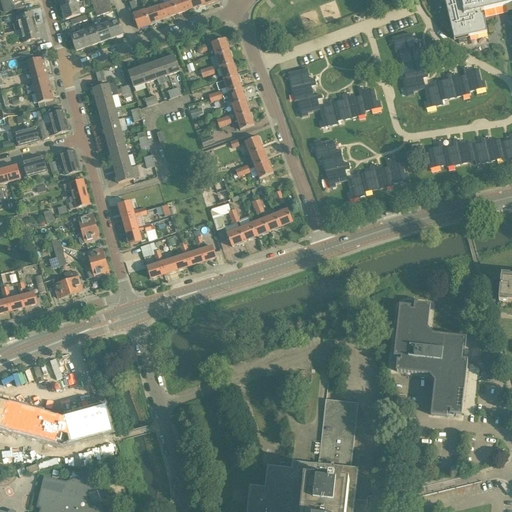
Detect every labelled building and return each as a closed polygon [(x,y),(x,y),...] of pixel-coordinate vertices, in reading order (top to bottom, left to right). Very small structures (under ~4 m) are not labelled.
[(75,0),(58,0),(61,8),(76,3),(75,0)] [(187,0),(178,0),(173,2),(177,14),(191,10),(187,0)] [(203,0),(187,0),(191,10),(205,5),(203,0)] [(511,0),(446,0),(456,39),(454,40),(469,37),(469,35),(486,31),(486,33),(487,32),(483,15),(481,15),(480,11),(483,10),(483,9),(511,1),(511,0)] [(109,1),(98,5),(100,10),(102,10),(110,7),(111,7),(109,1)] [(129,3),(132,11),(137,9),(135,1),(129,3)] [(173,2),(159,7),(163,19),(177,14),(173,2)] [(76,3),(61,8),(65,20),(80,15),(76,3)] [(159,7),(145,12),(149,24),(163,19),(159,7)] [(149,24),(145,12),(144,11),(133,15),(139,30),(150,26),(149,24)] [(17,18),(19,23),(13,25),(15,32),(21,31),(21,30),(36,26),(33,14),(17,18)] [(118,20),(106,24),(111,39),(123,35),(118,20)] [(111,39),(106,24),(94,28),(100,43),(111,39)] [(36,26),(21,30),(21,31),(24,43),(40,39),(36,26)] [(94,28),(83,33),(88,47),(100,43),(94,28)] [(395,50),(417,45),(416,41),(412,42),(410,32),(389,37),(391,37),(392,43),(391,43),(393,50),(392,50),(392,51),(395,50)] [(88,47),(83,33),(71,37),(76,52),(88,47)] [(0,63),(11,60),(5,37),(0,38),(0,63)] [(215,56),(229,52),(225,39),(211,44),(215,56)] [(420,48),(420,44),(417,45),(395,50),(395,51),(396,51),(397,58),(398,58),(400,63),(398,64),(400,64),(419,60),(416,49),(420,48)] [(205,45),(198,48),(200,54),(208,52),(205,45)] [(233,64),(229,52),(215,56),(219,69),(233,64)] [(43,58),(34,60),(33,55),(22,58),(23,63),(27,62),(30,73),(45,69),(43,58)] [(180,72),(174,56),(163,60),(168,76),(180,72)] [(404,78),(428,72),(427,69),(423,70),(421,59),(419,60),(400,64),(400,65),(402,64),(403,70),(402,70),(404,77),(403,78),(404,78)] [(163,60),(151,64),(157,80),(163,78),(167,76),(168,76),(163,60)] [(151,64),(140,68),(145,84),(157,80),(151,64)] [(195,71),(193,64),(187,65),(189,72),(195,71)] [(233,64),(219,69),(224,81),(237,76),(233,64)] [(201,75),(214,71),(212,67),(200,71),(201,75)] [(140,68),(128,73),(134,88),(145,84),(140,68)] [(48,79),(45,69),(30,73),(33,83),(48,79)] [(312,83),(314,82),(313,78),(308,79),(306,69),(286,74),(287,74),(289,80),(288,80),(289,87),(289,88),(291,87),(312,83)] [(465,70),(471,95),(471,94),(478,93),(478,92),(488,89),(488,91),(487,84),(483,85),(480,71),(470,74),(469,69),(465,70)] [(100,70),(94,72),(97,80),(103,78),(100,70)] [(471,95),(465,70),(461,71),(462,75),(452,78),(456,98),(457,98),(457,97),(463,95),(463,96),(470,94),(470,95),(471,95)] [(428,72),(404,78),(404,79),(406,85),(407,85),(409,95),(408,96),(415,94),(414,91),(424,88),(427,88),(425,77),(429,76),(428,72)] [(226,89),(228,93),(241,89),(237,76),(224,81),(226,89)] [(456,98),(452,78),(448,79),(449,83),(439,86),(443,106),(444,106),(443,104),(449,103),(450,104),(457,102),(457,103),(456,98)] [(48,79),(33,83),(35,94),(51,90),(48,79)] [(443,106),(439,86),(437,81),(434,82),(435,86),(427,88),(424,88),(427,102),(424,103),(425,110),(426,110),(426,108),(435,106),(436,107),(442,105),(443,106)] [(296,101),(320,96),(319,92),(314,93),(312,83),(291,87),(292,88),(293,88),(295,93),(294,94),(295,101),(295,102),(296,101)] [(96,101),(112,97),(108,85),(93,89),(96,101)] [(122,94),(130,91),(128,86),(120,89),(122,94)] [(173,90),(176,98),(181,96),(179,88),(173,90)] [(241,89),(228,93),(223,95),(226,103),(230,102),(232,105),(232,106),(246,101),(241,89)] [(54,100),(51,90),(35,94),(38,104),(39,104),(44,103),(54,100)] [(176,98),(173,90),(168,91),(171,99),(176,98)] [(361,93),(366,115),(367,115),(366,114),(373,113),(373,112),(383,110),(383,111),(384,111),(382,104),(379,105),(375,91),(365,94),(364,90),(360,90),(361,93)] [(132,97),(130,91),(122,94),(124,99),(132,97)] [(366,115),(361,93),(357,94),(358,99),(348,101),(352,120),(353,121),(353,120),(359,118),(359,119),(366,118),(367,118),(366,115)] [(222,95),(209,99),(211,103),(223,99),(222,95)] [(320,96),(296,101),(296,102),(297,102),(298,109),(299,108),(302,118),(300,119),(307,118),(306,114),(320,111),(319,108),(317,100),(322,99),(321,95),(320,96)] [(156,96),(150,98),(153,106),(158,104),(156,96)] [(115,109),(112,97),(96,101),(99,113),(115,109)] [(153,106),(150,98),(144,100),(147,108),(153,106)] [(338,123),(338,122),(345,121),(345,120),(351,118),(351,120),(352,120),(348,101),(347,99),(337,102),(336,98),(332,99),(332,101),(338,123)] [(232,106),(232,105),(228,107),(231,116),(235,114),(236,118),(250,114),(246,101),(232,106)] [(338,126),(338,123),(332,101),(329,102),(330,106),(319,108),(320,111),(322,122),(319,123),(320,129),(321,128),(331,126),(331,127),(338,125),(338,126)] [(190,112),(192,118),(204,114),(202,108),(190,112)] [(115,109),(99,113),(102,125),(118,120),(115,109)] [(66,121),(63,111),(49,115),(52,125),(66,121)] [(254,126),(250,114),(236,118),(240,131),(254,126)] [(218,124),(230,120),(229,116),(216,120),(218,124)] [(118,120),(102,125),(105,136),(121,132),(118,120)] [(232,124),(230,120),(218,124),(219,128),(232,124)] [(40,131),(47,129),(45,121),(38,123),(40,131)] [(69,132),(66,121),(52,125),(55,136),(69,132)] [(25,131),(29,144),(39,141),(36,128),(25,131)] [(49,137),(47,129),(40,131),(42,139),(49,137)] [(29,144),(25,131),(15,134),(18,147),(29,144)] [(121,132),(105,136),(109,148),(124,144),(121,132)] [(162,132),(158,133),(156,133),(160,144),(165,142),(162,132)] [(506,159),(507,159),(503,141),(502,138),(492,141),(491,136),(487,137),(493,162),(493,161),(500,160),(500,159),(506,157),(506,159)] [(215,143),(213,137),(201,141),(203,147),(215,143)] [(249,155),(263,150),(258,137),(244,143),(249,155)] [(446,162),(447,162),(442,141),(442,137),(438,138),(439,143),(428,145),(431,158),(428,159),(429,166),(430,166),(430,164),(439,162),(439,163),(446,162)] [(493,162),(487,137),(483,138),(484,143),(474,145),(478,163),(478,165),(479,165),(479,164),(484,162),(485,163),(492,162),(493,162)] [(147,138),(139,140),(140,146),(138,146),(140,153),(150,150),(147,138)] [(511,139),(503,141),(507,159),(508,162),(508,160),(511,159),(511,139)] [(230,143),(232,149),(240,147),(237,140),(230,143)] [(318,159),(318,160),(320,159),(343,154),(342,150),(337,151),(335,141),(322,144),(321,140),(314,142),(314,143),(315,142),(318,152),(317,152),(318,159)] [(462,162),(463,162),(458,142),(447,144),(446,140),(442,141),(447,162),(448,165),(449,165),(455,163),(455,162),(462,161),(462,162)] [(2,143),(4,150),(14,147),(13,141),(2,143)] [(477,163),(478,163),(474,145),(473,143),(463,145),(462,141),(458,142),(463,162),(464,166),(464,165),(471,164),(471,163),(477,162),(477,163)] [(124,144),(109,148),(112,160),(128,156),(124,144)] [(268,162),(263,150),(249,155),(254,167),(268,162)] [(75,151),(60,155),(62,161),(59,162),(60,166),(77,161),(75,151)] [(324,173),(324,174),(344,169),(342,158),(346,157),(345,153),(343,154),(320,159),(320,160),(321,160),(323,167),(324,166),(325,173),(324,173)] [(128,156),(112,160),(115,172),(131,168),(128,156)] [(47,172),(44,159),(43,157),(33,160),(37,174),(47,172)] [(37,174),(33,160),(22,163),(26,177),(37,174)] [(77,161),(60,166),(62,171),(64,170),(66,176),(80,172),(77,161)] [(389,168),(394,187),(394,186),(401,184),(401,183),(411,181),(411,183),(411,182),(410,175),(406,176),(403,163),(393,165),(392,161),(388,162),(389,168)] [(268,162),(254,167),(256,171),(259,180),(273,174),(268,162)] [(236,174),(249,169),(247,165),(235,170),(236,174)] [(17,166),(6,170),(9,183),(21,180),(17,166)] [(393,188),(394,188),(394,187),(389,168),(379,170),(378,166),(374,167),(374,170),(379,190),(380,192),(380,191),(387,189),(387,188),(393,187),(393,188)] [(134,180),(131,168),(115,172),(118,184),(134,180)] [(344,169),(324,174),(325,174),(326,181),(327,181),(329,191),(328,191),(335,190),(334,186),(348,183),(347,179),(345,173),(350,172),(349,168),(344,169)] [(379,190),(374,170),(364,172),(363,168),(359,169),(360,173),(361,174),(365,192),(365,193),(372,191),(372,190),(378,189),(379,190)] [(251,173),(249,169),(236,174),(238,179),(251,173)] [(0,185),(9,183),(6,170),(0,171),(0,185)] [(350,193),(347,194),(348,200),(349,200),(349,199),(358,197),(359,198),(366,196),(365,192),(361,174),(360,173),(357,173),(358,178),(347,180),(347,181),(347,182),(350,193)] [(224,180),(213,184),(220,204),(230,200),(224,180)] [(86,193),(83,181),(63,186),(65,192),(71,190),(72,197),(86,193)] [(40,187),(36,188),(38,194),(46,192),(44,185),(40,187)] [(161,207),(165,206),(161,193),(159,186),(137,192),(140,199),(154,195),(158,208),(161,207)] [(285,203),(280,192),(274,194),(279,206),(285,203)] [(86,193),(72,197),(74,203),(69,204),(70,210),(89,205),(86,193)] [(260,200),(256,202),(261,214),(265,212),(260,200)] [(145,208),(133,212),(130,202),(119,205),(122,218),(146,212),(145,208)] [(261,214),(256,202),(252,203),(257,215),(261,214)] [(168,205),(165,206),(161,207),(163,211),(165,218),(171,216),(168,205)] [(212,210),(211,212),(214,221),(220,219),(222,218),(221,216),(228,214),(228,213),(231,211),(230,207),(229,205),(216,209),(212,210)] [(231,211),(237,224),(240,223),(233,205),(230,207),(231,211)] [(22,222),(29,220),(25,206),(19,208),(20,215),(21,219),(22,222)] [(287,209),(275,214),(280,228),(293,223),(287,209)] [(53,217),(51,211),(43,213),(45,219),(53,217)] [(237,224),(231,211),(228,213),(228,214),(232,225),(233,226),(237,224)] [(146,212),(122,218),(126,232),(137,229),(137,228),(144,226),(142,217),(147,215),(146,212)] [(280,228),(275,214),(263,219),(268,233),(280,228)] [(11,218),(1,220),(1,223),(8,222),(11,221),(21,219),(20,215),(11,218)] [(96,227),(92,215),(73,220),(75,226),(80,225),(82,231),(96,227)] [(55,223),(53,217),(45,219),(47,225),(55,223)] [(220,219),(214,221),(218,232),(225,230),(224,228),(225,228),(222,218),(220,219)] [(25,230),(22,222),(21,219),(11,221),(12,224),(18,223),(19,226),(15,226),(17,232),(25,230)] [(263,219),(251,224),(256,238),(268,233),(263,219)] [(0,236),(0,238),(11,235),(9,229),(3,230),(1,223),(0,223),(0,236)] [(137,229),(126,232),(130,245),(141,242),(146,241),(143,233),(139,234),(138,232),(145,230),(146,233),(151,231),(154,230),(153,227),(150,227),(149,224),(144,226),(137,228),(137,229)] [(225,228),(224,228),(225,230),(226,234),(232,247),(244,242),(239,229),(237,224),(233,226),(232,225),(225,228)] [(251,224),(239,229),(244,242),(256,238),(251,224)] [(96,227),(82,231),(83,237),(78,239),(80,245),(99,239),(96,227)] [(195,239),(199,252),(202,263),(216,258),(213,247),(206,249),(204,243),(203,243),(202,237),(201,237),(195,239)] [(175,245),(173,239),(167,241),(169,247),(175,245)] [(60,240),(52,242),(53,248),(61,246),(60,240)] [(202,263),(199,252),(190,255),(186,242),(182,243),(190,267),(202,263)] [(182,257),(173,260),(177,271),(190,267),(182,243),(179,244),(182,257)] [(154,244),(140,248),(144,259),(154,255),(153,253),(156,252),(154,244)] [(102,249),(82,254),(84,261),(89,259),(91,265),(105,261),(102,249)] [(177,271),(173,260),(164,263),(160,251),(156,252),(164,275),(177,271)] [(164,275),(156,252),(153,253),(154,255),(157,265),(147,268),(150,279),(164,275)] [(66,265),(65,258),(64,257),(58,259),(61,267),(66,265)] [(58,259),(56,259),(52,261),(54,268),(61,267),(58,259)] [(105,261),(91,265),(93,271),(88,273),(89,279),(108,274),(105,261)] [(64,274),(66,282),(71,295),(83,291),(76,273),(71,274),(70,272),(64,274)] [(71,295),(66,282),(60,284),(58,278),(52,280),(58,299),(71,295)] [(511,279),(501,278),(499,299),(511,300),(511,279)] [(44,284),(37,286),(40,295),(46,294),(44,284)] [(27,296),(21,297),(24,308),(37,305),(35,294),(34,294),(33,290),(26,291),(27,296)] [(21,297),(11,300),(8,301),(11,312),(24,308),(21,297)] [(5,302),(0,302),(0,314),(11,312),(8,301),(7,299),(4,300),(5,302)] [(465,350),(466,338),(433,334),(428,328),(430,305),(414,303),(413,310),(411,310),(411,307),(399,305),(394,357),(401,358),(400,361),(397,360),(396,372),(429,375),(434,382),(431,415),(447,417),(447,410),(450,411),(450,414),(461,415),(467,360),(462,359),(463,350),(465,350)] [(407,396),(395,394),(394,404),(405,406),(407,396)] [(0,430),(48,443),(47,444),(52,446),(53,444),(63,447),(113,434),(110,422),(114,421),(113,416),(109,417),(106,408),(63,419),(0,402),(0,430)] [(354,511),(357,492),(357,491),(356,491),(352,491),(352,484),(356,485),(358,485),(358,484),(360,471),(359,471),(360,470),(358,470),(351,469),(318,465),(303,463),(302,470),(299,500),(302,477),(305,478),(301,511),(354,511)] [(26,469),(28,475),(40,471),(38,464),(26,469)] [(27,476),(25,468),(17,471),(20,478),(27,476)] [(91,473),(66,482),(44,477),(37,508),(40,509),(39,511),(105,511),(102,503),(92,506),(88,495),(97,491),(91,473)]
